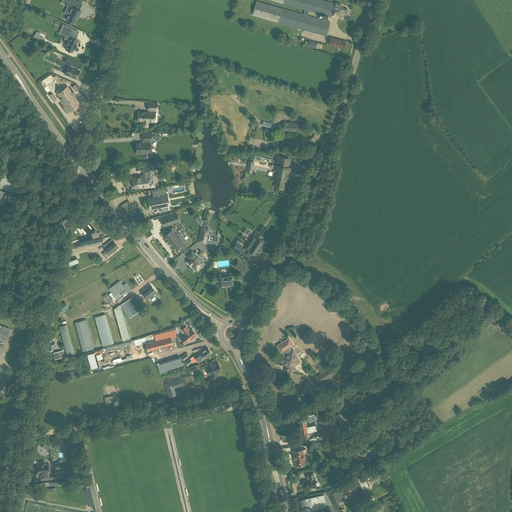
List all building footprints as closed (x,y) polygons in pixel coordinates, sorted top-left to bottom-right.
[(70,11),(66,20),(75,24),(78,17),(79,17),(78,16),(79,15),(80,15),(80,14),(81,11),(78,10),(81,3),(73,0),(70,0),(70,1),(68,5),(69,6),(67,9),(70,11)] [(270,0),(283,4),(305,10),(303,15),(282,9),(256,1),(252,15),(278,23),(298,28),(302,30),(326,36),(330,22),(326,21),(328,16),(331,17),(332,14),(333,9),(338,10),(341,2),(336,1),(335,4),(320,0),(270,0)] [(65,25),(62,32),(70,35),(67,41),(68,41),(66,45),(67,45),(65,49),(73,53),(74,48),(75,49),(77,45),(76,45),(78,40),(73,38),(75,34),(71,33),(73,29),(65,25)] [(40,37),(43,43),(48,40),(45,34),(40,37)] [(331,37),(329,45),(343,49),(345,42),(331,37)] [(76,78),(79,71),(74,69),(74,67),(77,68),(79,64),(67,58),(65,63),(70,65),(69,67),(67,66),(64,73),(76,78)] [(68,87),(63,91),(75,108),(75,107),(80,104),(78,101),(74,96),(75,95),(76,95),(73,91),(71,92),(68,87)] [(63,91),(58,94),(60,98),(60,99),(61,99),(62,100),(61,101),(62,100),(66,106),(63,108),(66,114),(75,108),(63,91)] [(138,112),(137,121),(143,121),(143,126),(148,127),(148,122),(155,122),(155,113),(154,113),(154,110),(157,110),(158,103),(149,103),(148,110),(149,110),(148,112),(138,112)] [(67,132),(77,125),(70,116),(60,124),(67,132)] [(279,125),(278,131),(283,131),(284,130),(288,130),(288,131),(299,132),(300,124),(284,122),(284,125),(279,125)] [(140,144),(136,144),(136,154),(144,154),(144,159),(148,158),(148,154),(151,154),(151,153),(152,153),(152,147),(151,147),(151,142),(150,142),(150,141),(153,141),(153,134),(142,134),(143,141),(143,142),(140,142),(140,144)] [(274,173),(273,178),(276,178),(275,184),(284,186),(285,180),(288,181),(289,176),(287,176),(288,172),(289,173),(290,168),(285,167),(287,159),(280,158),(279,166),(276,166),(275,170),(275,173),(274,173)] [(133,181),(132,181),(133,185),(134,188),(142,187),(142,188),(152,187),(151,180),(153,180),(152,175),(153,175),(153,174),(152,174),(152,169),(142,170),(143,177),(133,178),(133,181)] [(165,206),(163,195),(167,195),(165,188),(152,191),(153,197),(149,198),(151,209),(165,206)] [(0,197),(1,198),(0,199),(0,203),(5,206),(10,194),(4,191),(3,193),(0,191),(0,197)] [(177,214),(161,220),(163,227),(179,221),(177,214)] [(85,220),(78,226),(87,236),(95,229),(91,225),(90,225),(85,220)] [(202,227),(199,242),(207,244),(210,229),(202,227)] [(165,235),(164,236),(171,246),(173,244),(177,249),(180,246),(183,250),(187,246),(182,240),(184,238),(180,233),(178,234),(174,228),(168,233),(167,232),(164,234),(165,235)] [(237,244),(233,249),(243,257),(247,252),(248,254),(250,252),(257,256),(258,255),(257,255),(259,252),(259,253),(263,247),(264,247),(266,245),(265,244),(266,243),(264,241),(262,240),(261,239),(262,237),(256,233),(253,237),(256,239),(253,243),(250,241),(246,249),(245,250),(241,248),(237,245),(237,244)] [(102,238),(75,245),(76,249),(81,247),(89,246),(104,242),(102,238)] [(106,251),(102,254),(106,258),(112,253),(113,253),(116,251),(115,250),(119,247),(114,241),(113,241),(112,239),(103,246),(105,248),(104,248),(106,251)] [(192,251),(187,256),(191,260),(189,262),(189,263),(190,264),(191,264),(192,263),(194,265),(193,266),(197,270),(201,266),(202,267),(204,264),(203,263),(204,262),(192,251)] [(77,258),(67,261),(69,266),(78,263),(77,258)] [(238,260),(233,265),(244,274),(248,269),(238,260)] [(125,282),(120,285),(113,272),(103,278),(112,293),(108,295),(111,300),(129,289),(125,282)] [(232,276),(218,277),(219,286),(225,286),(228,285),(233,285),(232,276)] [(151,286),(142,293),(147,299),(149,297),(151,299),(154,296),(153,294),(156,292),(151,286)] [(133,296),(120,305),(129,318),(142,308),(133,296)] [(65,302),(57,307),(59,311),(67,306),(65,302)] [(127,339),(121,310),(114,311),(120,340),(127,339)] [(101,346),(112,343),(104,314),(94,316),(101,346)] [(75,322),(81,351),(91,349),(85,319),(75,322)] [(184,323),(180,326),(182,329),(182,330),(185,334),(180,338),(185,344),(190,340),(194,337),(194,338),(196,336),(197,335),(193,331),(194,331),(192,329),(191,328),(190,330),(184,323)] [(71,352),(65,325),(58,326),(64,354),(71,352)] [(0,328),(0,337),(6,340),(9,332),(0,328)] [(174,330),(133,341),(135,346),(145,343),(148,352),(158,349),(173,345),(171,339),(176,337),(174,330)] [(447,336),(438,343),(442,348),(443,348),(449,343),(451,341),(447,336)] [(289,338),(277,346),(281,352),(282,352),(284,356),(280,358),(290,373),(295,369),(293,366),(300,362),(293,350),(291,351),(288,348),(293,345),(289,338)] [(200,352),(194,356),(195,356),(190,359),(186,362),(188,365),(192,362),(196,359),(197,359),(199,363),(204,359),(212,354),(207,347),(200,352)] [(362,347),(358,351),(365,359),(370,355),(362,347)] [(63,350),(53,353),(55,359),(64,356),(63,350)] [(95,353),(87,355),(91,369),(99,367),(95,353)] [(158,364),(161,373),(184,366),(184,362),(182,363),(181,357),(158,364)] [(218,363),(206,367),(209,375),(210,375),(213,383),(220,381),(218,375),(217,375),(216,373),(221,371),(219,367),(220,366),(219,364),(218,363)] [(331,367),(311,380),(316,387),(336,374),(331,367)] [(0,394),(4,386),(9,375),(4,373),(0,381),(0,394)] [(181,378),(165,383),(169,397),(176,395),(174,388),(184,385),(181,378)] [(316,412),(304,415),(305,420),(305,422),(306,422),(316,420),(316,419),(318,419),(316,412)] [(299,424),(295,425),(295,429),(300,428),(300,431),(316,428),(314,422),(306,423),(306,422),(305,422),(305,420),(298,421),(299,424)] [(320,429),(322,437),(342,433),(340,424),(320,429)] [(316,428),(300,431),(301,437),(308,435),(317,433),(316,428)] [(71,434),(65,435),(67,447),(73,446),(71,434)] [(61,443),(59,436),(52,438),(54,445),(61,443)] [(327,441),(314,443),(315,449),(320,448),(320,450),(328,448),(327,441)] [(306,449),(293,451),(295,465),(296,468),(300,467),(300,464),(305,463),(303,453),(306,453),(306,449)] [(77,450),(69,452),(73,474),(81,472),(77,450)] [(39,466),(37,466),(38,473),(39,473),(40,479),(49,478),(55,477),(54,473),(51,474),(49,464),(45,465),(45,462),(38,462),(39,466)] [(64,463),(52,464),(53,471),(65,470),(64,463)] [(378,465),(355,476),(365,494),(371,491),(365,481),(368,479),(371,484),(380,479),(377,475),(382,473),(378,465)] [(307,480),(303,481),(304,489),(316,487),(315,479),(314,479),(313,471),(306,472),(307,480)] [(87,489),(84,489),(88,506),(90,505),(91,506),(94,505),(95,511),(97,511),(100,511),(93,479),(88,480),(89,482),(85,483),(87,489)] [(350,479),(338,486),(340,490),(342,494),(344,492),(345,495),(355,489),(350,479)] [(340,490),(333,493),(338,503),(345,499),(343,496),(345,495),(344,492),(342,494),(340,490)] [(322,495),(309,497),(310,506),(324,503),(322,495)]
